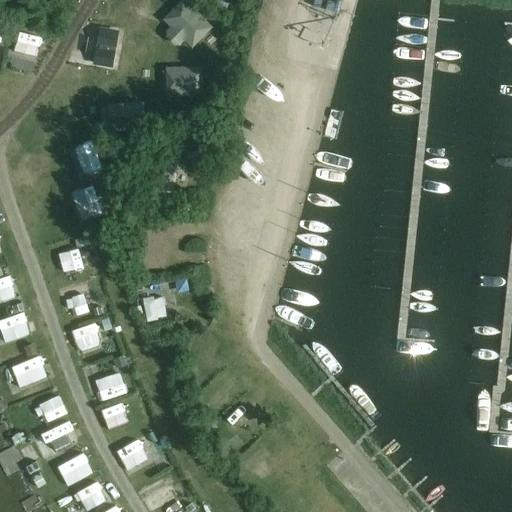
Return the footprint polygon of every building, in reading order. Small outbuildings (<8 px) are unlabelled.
[(0,50),(0,63),(11,64),(11,51),(0,50)] [(102,185),(120,178),(112,157),(95,164),(102,185)] [(113,197),(91,205),(99,227),(121,219),(113,197)] [(8,245),(0,247),(0,269),(16,263),(8,245)] [(87,277),(108,270),(100,246),(79,253),(87,277)] [(166,247),(166,270),(187,270),(188,247),(166,247)] [(25,284),(5,291),(12,311),(31,304),(25,284)] [(83,298),(89,316),(110,309),(104,291),(83,298)] [(184,306),(160,307),(160,329),(185,328),(184,306)] [(21,353),(47,348),(43,327),(17,332),(21,353)] [(88,341),(92,352),(118,343),(114,332),(88,341)] [(113,395),(134,390),(129,371),(108,377),(113,395)] [(42,384),(48,403),(70,396),(64,377),(42,384)] [(245,384),(223,401),(240,422),(262,405),(245,384)] [(52,415),(59,434),(85,424),(78,405),(52,415)] [(240,430),(259,443),(270,427),(250,414),(240,430)] [(59,443),(67,464),(96,453),(87,432),(59,443)] [(266,463),(275,474),(286,466),(277,455),(266,463)] [(282,472),(295,495),(321,480),(308,457),(282,472)] [(84,494),(110,484),(102,463),(76,474),(84,494)] [(147,475),(158,493),(177,481),(166,464),(147,475)] [(106,511),(131,511),(125,501),(106,511)]
